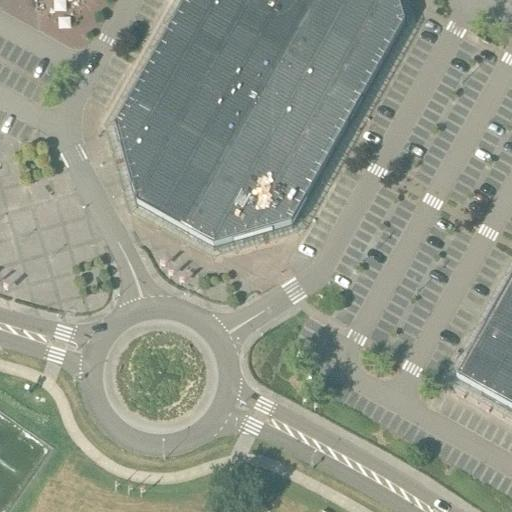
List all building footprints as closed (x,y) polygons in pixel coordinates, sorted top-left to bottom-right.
[(187,0),(185,3),(287,60),(320,0),(187,0)] [(320,0),(287,60),(259,110),(230,160),(306,203),(352,121),(351,117),(355,110),(359,109),(405,26),(397,0),(320,0)] [(139,92),(129,104),(230,160),(259,110),(287,60),(185,3),(182,10),(183,14),(179,21),(175,22),(140,85),(141,89),(139,92)] [(306,203),(230,160),(129,104),(115,129),(137,208),(213,250),(292,228),(296,221),(295,217),(298,211),(302,209),(306,203)] [(489,324),(488,324),(456,381),(511,412),(511,281),(495,312),(496,313),(489,324)]
